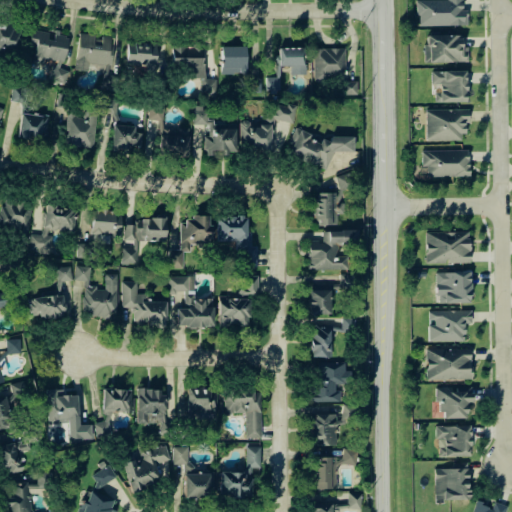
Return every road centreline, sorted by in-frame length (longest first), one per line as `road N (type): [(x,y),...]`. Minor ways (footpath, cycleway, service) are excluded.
road 1 (tertiary): [(388,511),(386,0)]
road 2 (residential): [(498,0),(510,465)]
road 3 (residential): [(285,511),(282,185)]
road 4 (tertiary): [(84,0),(175,10),(387,11)]
road 5 (residential): [(282,185),(131,180),(0,162)]
road 6 (residential): [(284,355),(81,359)]
